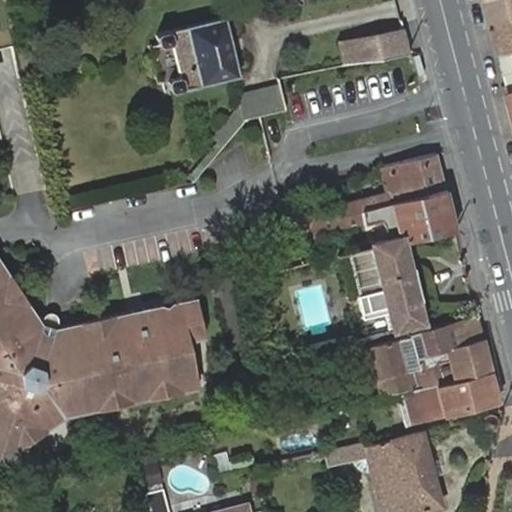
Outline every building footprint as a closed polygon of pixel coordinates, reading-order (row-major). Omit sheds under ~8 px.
[(511,0),(487,0),(484,1),(492,28),(511,22),(511,0)] [(175,93),(238,75),(223,17),(157,33),(155,36),(157,43),(161,45),(171,80),(168,84),(170,91),(175,93)] [(511,22),(492,28),(498,54),(511,50),(511,22)] [(345,66),(408,50),(403,28),(340,42),(345,66)] [(511,50),(498,54),(509,93),(511,92),(511,50)] [(417,53),(410,55),(415,74),(422,72),(417,53)] [(283,112),(278,87),(238,97),(244,122),(283,112)] [(394,198),(443,186),(435,152),(428,154),(422,156),(372,168),(376,178),(382,177),(386,192),(334,205),(337,216),(310,223),(314,236),(364,224),(360,207),(394,198)] [(454,226),(443,186),(394,198),(403,233),(404,239),(454,226)] [(360,207),(364,224),(365,229),(383,223),(387,236),(403,233),(394,198),(360,207)] [(310,223),(291,228),(294,241),(314,236),(310,223)] [(410,264),(404,239),(403,233),(387,236),(370,240),(371,244),(349,251),(359,292),(366,321),(372,324),(389,320),(391,327),(422,319),(416,295),(421,294),(413,263),(410,264)] [(349,251),(337,254),(348,295),(359,292),(349,251)] [(0,259),(0,273),(31,322),(39,322),(45,324),(50,326),(55,329),(60,333),(126,319),(125,315),(185,302),(192,335),(200,333),(192,297),(61,326),(37,316),(0,259)] [(195,381),(186,344),(176,346),(174,339),(185,337),(192,335),(185,302),(125,315),(126,319),(60,333),(55,329),(50,326),(45,324),(39,322),(31,322),(0,273),(0,449),(64,410),(195,381)] [(474,312),(369,341),(375,366),(481,339),(474,312)] [(176,346),(186,344),(185,337),(174,339),(176,346)] [(488,367),(481,339),(375,366),(382,394),(410,387),(488,367)] [(497,400),(488,367),(410,387),(411,395),(407,396),(412,413),(403,415),(405,423),(497,400)] [(0,458),(66,417),(196,388),(195,381),(64,410),(0,449),(0,458)] [(416,511),(439,506),(420,429),(366,443),(364,437),(325,447),(329,461),(348,456),(366,451),(370,469),(381,511),(416,511)] [(348,463),(363,472),(370,469),(366,451),(348,456),(348,463)] [(148,493),(152,511),(171,511),(164,488),(148,493)]
